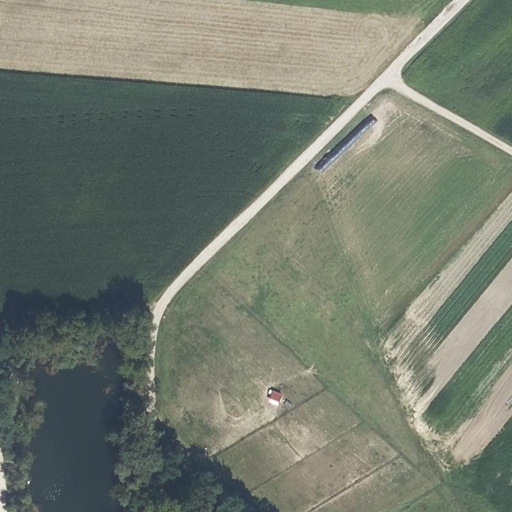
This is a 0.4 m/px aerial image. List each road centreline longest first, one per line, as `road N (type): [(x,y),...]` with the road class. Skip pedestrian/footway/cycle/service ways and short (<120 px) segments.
road 1 (track): [(511,151),(385,77),(219,236),(167,293),(150,334),(150,511)]
road 2 (track): [(0,317),(159,308)]
